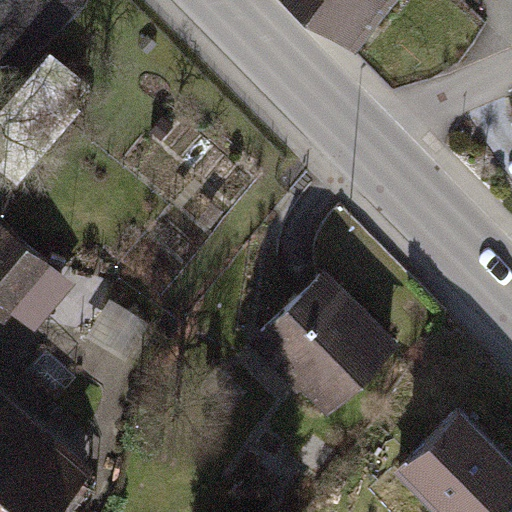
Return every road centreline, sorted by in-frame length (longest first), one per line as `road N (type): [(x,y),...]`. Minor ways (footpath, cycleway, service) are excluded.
road 1 (tertiary): [(511,295),(356,139)]
road 2 (tertiary): [(356,139),(220,0)]
road 3 (residential): [(511,73),(356,139)]
